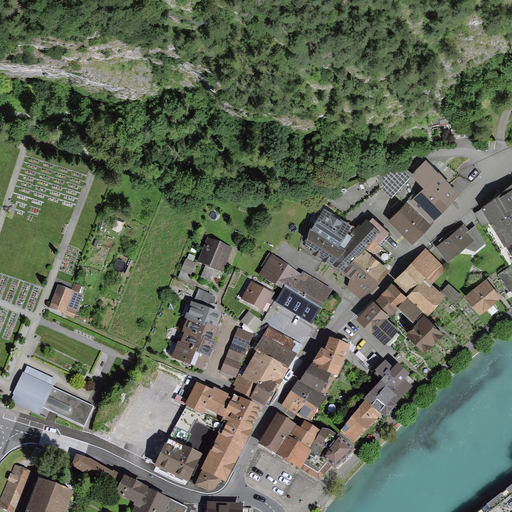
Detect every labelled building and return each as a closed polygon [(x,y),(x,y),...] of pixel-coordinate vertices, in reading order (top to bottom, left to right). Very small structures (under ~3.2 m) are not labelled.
[(51,121),(37,119),(36,125),(40,126),(40,128),(50,131),(51,121)] [(407,196),(431,219),(460,188),(453,182),(442,172),(424,155),(411,169),(413,171),(410,174),(394,191),(403,200),(407,196)] [(333,198),(343,214),(381,184),(391,194),(394,191),(410,174),(401,166),(399,168),(393,163),(363,179),(363,180),(333,198)] [(449,164),(442,172),(453,182),(460,175),(449,164)] [(473,211),(482,225),(488,221),(507,208),(511,205),(511,177),(494,189),(480,202),(482,205),(473,211)] [(387,217),(411,239),(431,219),(407,196),(403,200),(387,217)] [(350,221),(323,204),(311,223),(339,240),(349,223),(350,221)] [(504,245),(511,239),(511,205),(507,208),(488,221),(504,245)] [(358,220),(353,225),(349,223),(339,240),(340,240),(345,244),(336,259),(344,266),(354,255),(364,244),(371,236),(377,240),(389,227),(372,213),(369,216),(366,214),(360,221),(358,220)] [(311,223),(309,222),(305,237),(312,241),(309,247),(334,262),(336,259),(345,244),(340,240),(339,240),(311,223)] [(447,259),(463,245),(474,249),(486,240),(473,224),(468,228),(462,222),(435,245),(447,259)] [(377,240),(371,236),(364,244),(376,254),(383,246),(377,240)] [(201,260),(222,268),(230,250),(209,241),(201,260)] [(389,266),(376,254),(364,244),(354,255),(379,277),(389,266)] [(423,244),(410,258),(433,279),(446,265),(423,244)] [(302,272),(268,252),(260,265),(263,267),(259,273),(282,287),(285,282),(292,287),(302,272)] [(359,296),(368,290),(379,277),(354,255),(344,266),(343,268),(349,274),(346,284),(359,296)] [(394,275),(430,308),(444,293),(446,292),(442,288),(433,279),(410,258),(394,275)] [(188,280),(195,263),(186,260),(179,276),(188,280)] [(511,290),(511,269),(509,265),(498,272),(510,292),(511,290)] [(302,272),(292,287),(322,305),(333,288),(303,270),(302,272)] [(502,292),(485,273),(464,292),(480,311),(502,292)] [(400,305),(401,303),(410,294),(392,277),(391,276),(381,287),(383,289),(400,305)] [(448,281),(442,288),(446,292),(444,293),(454,302),(462,294),(448,281)] [(312,322),(322,305),(292,287),(285,282),(282,287),(275,299),(312,322)] [(74,289),(83,292),(85,285),(75,283),(74,289)] [(270,294),(252,284),(243,300),(261,310),(270,294)] [(72,292),(59,287),(51,307),(64,312),(72,292)] [(392,313),(400,305),(383,289),(375,297),(390,311),(392,313)] [(211,295),(199,290),(194,300),(207,305),(211,295)] [(410,294),(401,303),(413,315),(421,305),(410,294)] [(381,320),(390,311),(375,297),(373,295),(365,304),(381,320)] [(381,320),(365,304),(356,314),(373,329),(381,320)] [(188,319),(190,320),(213,329),(218,316),(193,306),(188,319)] [(442,327),(422,308),(405,326),(425,345),(442,327)] [(76,319),(78,314),(66,309),(64,312),(64,313),(76,319)] [(248,313),(241,322),(255,333),(260,325),(259,324),(260,323),(248,313)] [(213,329),(190,320),(185,333),(187,333),(210,343),(216,330),(213,329)] [(301,345),(267,326),(254,348),(288,367),(301,345)] [(243,332),(238,330),(235,337),(249,342),(252,335),(243,332)] [(187,333),(182,346),(206,355),(208,356),(213,344),(210,343),(187,333)] [(322,344),(321,343),(312,356),(313,357),(312,358),(326,367),(339,372),(350,340),(330,333),(325,345),(322,344)] [(249,342),(235,337),(233,344),(246,349),(249,342)] [(246,349),(233,344),(230,351),(244,356),(246,349)] [(206,355),(182,346),(180,345),(175,358),(200,368),(206,355)] [(288,367),(254,348),(241,372),(259,382),(265,385),(271,374),(281,380),(288,367)] [(375,366),(382,359),(374,352),(368,359),(358,350),(355,354),(371,369),(374,365),(375,366)] [(244,356),(230,351),(227,357),(241,363),(244,356)] [(382,359),(375,366),(383,374),(393,364),(385,356),(382,359)] [(241,363),(227,357),(224,364),(238,370),(241,363)] [(312,358),(298,378),(319,391),(331,370),(326,367),(312,358)] [(384,414),(413,384),(404,376),(410,370),(398,359),(393,364),(383,374),(363,395),(365,397),(365,396),(381,411),(384,414)] [(238,370),(224,364),(221,371),(235,377),(238,370)] [(84,427),(94,407),(52,387),(56,380),(27,367),(11,401),(40,414),(43,408),(84,427)] [(235,386),(234,389),(250,397),(259,382),(241,372),(233,386),(235,386)] [(250,397),(266,407),(281,380),(271,374),(265,385),(259,382),(250,397)] [(297,378),(290,388),(318,405),(324,394),(319,391),(298,378),(297,378)] [(199,409),(204,411),(206,406),(204,405),(213,387),(196,379),(185,402),(186,403),(199,409)] [(122,415),(109,441),(132,452),(144,429),(137,426),(142,415),(152,420),(165,395),(138,382),(122,415)] [(220,419),(222,413),(231,394),(228,393),(229,391),(214,384),(213,387),(204,405),(206,406),(204,411),(199,409),(194,419),(217,430),(222,420),(220,419)] [(318,405),(290,388),(280,405),(303,419),(304,417),(308,420),(318,405)] [(232,393),(231,394),(222,413),(251,427),(261,407),(240,396),(240,397),(232,393)] [(170,435),(186,403),(185,402),(169,394),(153,427),(168,434),(170,435)] [(381,411),(365,396),(365,397),(359,403),(359,404),(352,411),(340,427),(353,440),(381,411)] [(186,403),(170,435),(183,441),(184,440),(187,442),(192,432),(188,431),(194,419),(199,409),(186,403)] [(109,441),(122,415),(109,408),(94,437),(101,441),(102,438),(109,441)] [(296,422),(296,421),(277,409),(258,440),(276,451),(287,431),(289,433),(296,422)] [(251,427),(222,413),(220,419),(222,420),(217,430),(200,466),(202,467),(221,476),(226,478),(251,427)] [(300,425),(296,422),(289,433),(287,431),(276,451),(300,466),(312,447),(310,445),(321,427),(308,420),(304,417),(303,419),(300,425)] [(329,427),(322,426),(321,427),(310,445),(312,447),(325,454),(323,457),(332,462),(335,465),(355,445),(329,427)] [(170,435),(168,434),(166,439),(165,438),(154,461),(188,478),(202,449),(187,442),(184,440),(183,441),(170,435)] [(325,454),(312,447),(300,466),(319,477),(332,462),(323,457),(325,454)] [(106,485),(113,467),(91,457),(77,454),(70,469),(106,485)] [(0,506),(14,511),(16,511),(32,471),(14,464),(0,500),(0,506)] [(106,485),(122,491),(130,473),(123,471),(113,467),(106,485)] [(221,476),(202,467),(195,482),(207,488),(214,488),(221,476)] [(23,511),(65,511),(75,487),(38,473),(23,511)] [(130,473),(122,491),(135,497),(132,502),(134,503),(131,510),(135,511),(147,485),(149,482),(130,473)] [(511,511),(511,480),(471,511),(511,511)] [(147,485),(135,511),(163,511),(170,497),(171,495),(147,485)] [(184,511),(187,505),(170,497),(163,511),(184,511)] [(242,511),(243,500),(207,500),(206,511),(242,511)]
